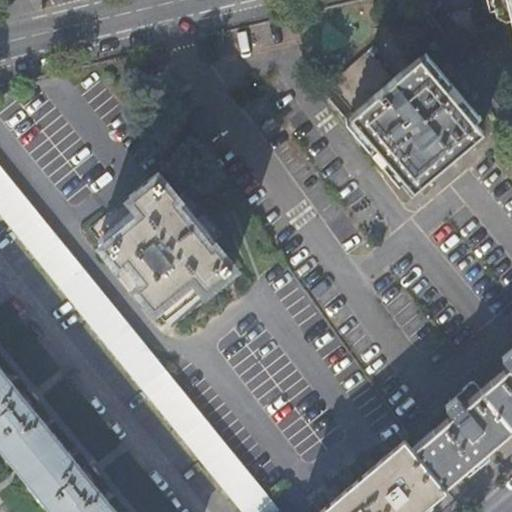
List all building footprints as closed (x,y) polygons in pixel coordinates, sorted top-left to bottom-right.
[(511,0),(488,0),(492,17),(502,21),(509,19),(511,32),(511,0)] [(343,106),(405,180),(438,152),(474,121),(411,48),(385,70),(360,41),(321,74),(345,103),(343,106)] [(210,107),(193,119),(209,140),(225,129),(210,107)] [(0,214),(241,511),(276,511),(278,511),(0,167),(0,214)] [(233,266),(213,241),(221,235),(200,209),(186,190),(177,197),(158,173),(90,228),(119,264),(112,269),(130,292),(137,286),(165,321),(233,266)] [(414,445),(443,485),(482,452),(511,426),(511,347),(500,357),(507,366),(480,389),(472,381),(443,405),(451,414),(414,445)] [(0,445),(54,511),(115,511),(93,484),(99,479),(87,464),(80,469),(32,409),(39,404),(28,390),(21,395),(0,369),(0,445)] [(412,511),(442,487),(403,441),(318,511),(412,511)]
